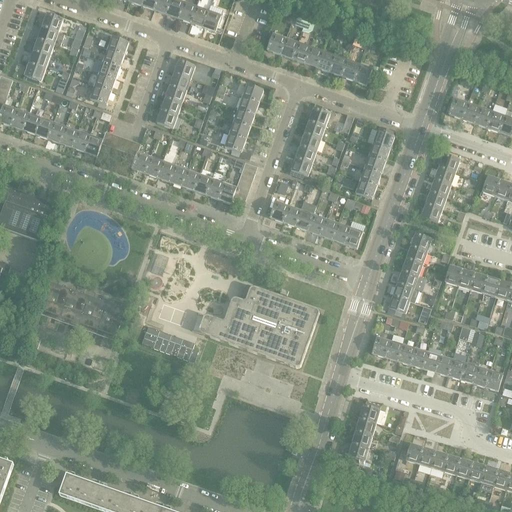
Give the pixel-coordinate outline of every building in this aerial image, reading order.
[(144,0),(131,0),(130,4),(142,8),(144,0)] [(158,0),(144,0),(142,8),(154,12),(158,0)] [(173,0),(172,0),(158,0),(154,12),(167,17),(173,0)] [(185,4),(173,0),(167,17),(179,21),(185,4)] [(197,9),(185,4),(179,21),(191,26),(197,9)] [(209,13),(197,9),(191,26),(203,30),(209,13)] [(222,18),(209,13),(203,30),(216,34),(222,18)] [(47,16),(43,29),(60,35),(64,22),(47,16)] [(43,29),(39,41),(55,47),(60,35),(43,29)] [(268,53),(281,57),(287,41),(274,36),(268,53)] [(113,39),(108,52),(125,58),(129,45),(113,39)] [(39,41),(34,53),(51,59),(55,47),(39,41)] [(299,45),(287,41),(281,57),(293,62),(299,45)] [(311,49),(299,45),(293,62),(305,66),(311,49)] [(323,54),(311,49),(305,66),(317,70),(323,54)] [(83,50),(81,56),(88,58),(90,52),(83,50)] [(125,58),(108,52),(104,64),(121,70),(125,58)] [(34,53),(30,65),(46,71),(51,59),(34,53)] [(335,58),(323,54),(317,70),(330,75),(335,58)] [(347,62),(335,58),(330,75),(341,79),(347,62)] [(360,67),(347,62),(341,79),(354,83),(360,67)] [(179,63),(175,75),(191,81),(196,69),(179,63)] [(121,70),(104,64),(99,76),(116,82),(121,70)] [(42,84),(46,71),(30,65),(25,78),(42,84)] [(373,71),(360,67),(354,83),(367,88),(373,71)] [(175,75),(170,88),(187,94),(191,81),(175,75)] [(116,82),(99,76),(95,89),(112,94),(116,82)] [(1,78),(0,81),(0,84),(11,88),(13,82),(1,78)] [(0,84),(0,90),(9,94),(11,88),(0,84)] [(207,87),(204,94),(213,97),(216,90),(207,87)] [(247,87),(243,100),(260,106),(264,93),(247,87)] [(455,87),(451,99),(455,101),(457,101),(461,89),(455,87)] [(170,88),(166,100),(183,106),(187,94),(170,88)] [(112,94),(95,89),(91,101),(107,107),(112,94)] [(0,90),(0,97),(7,100),(9,94),(0,90)] [(54,97),(52,103),(61,106),(63,100),(54,97)] [(166,100),(162,113),(178,118),(183,106),(166,100)] [(260,106),(243,100),(238,112),(255,118),(260,106)] [(449,117),(462,122),(468,105),(457,101),(455,101),(449,117)] [(481,110),(468,105),(462,122),(475,126),(481,110)] [(5,107),(3,111),(1,116),(0,119),(0,124),(11,128),(17,111),(5,107)] [(493,114),(481,110),(475,126),(487,130),(493,114)] [(29,116),(17,111),(11,128),(23,132),(29,116)] [(314,111),(309,123),(326,129),(331,117),(314,111)] [(255,118),(238,112),(234,124),(251,130),(255,118)] [(174,131),(178,118),(162,113),(157,125),(174,131)] [(505,118),(493,114),(487,130),(499,135),(505,118)] [(42,120),(29,116),(23,132),(36,137),(42,120)] [(511,137),(511,120),(505,118),(499,135),(511,139),(511,137)] [(54,125),(42,120),(36,137),(48,141),(54,125)] [(358,121),(356,127),(364,130),(366,124),(358,121)] [(309,123),(305,136),(322,141),(326,129),(309,123)] [(251,130),(234,124),(230,136),(247,142),(251,130)] [(66,129),(54,125),(48,141),(60,146),(66,129)] [(79,133),(66,129),(60,146),(73,150),(79,133)] [(380,129),(378,133),(393,138),(394,134),(380,129)] [(91,138),(79,133),(73,150),(85,154),(91,138)] [(378,133),(374,146),(390,152),(395,139),(393,138),(378,133)] [(106,134),(103,142),(102,146),(108,148),(112,136),(106,134)] [(118,138),(112,136),(108,148),(114,150),(118,138)] [(247,142),(230,136),(225,149),(233,152),(242,155),(247,142)] [(305,136),(301,148),(317,154),(322,141),(305,136)] [(103,142),(91,138),(85,154),(98,159),(102,146),(103,142)] [(124,140),(118,138),(114,150),(119,152),(124,140)] [(130,142),(124,140),(119,152),(125,154),(130,142)] [(136,144),(130,142),(125,154),(131,156),(136,144)] [(141,146),(136,144),(131,156),(137,158),(138,155),(141,146)] [(390,152),(374,146),(369,158),(386,164),(390,152)] [(301,148),(296,160),(313,166),(317,154),(301,148)] [(151,159),(138,155),(137,158),(132,171),(145,176),(151,159)] [(444,157),(439,169),(456,175),(461,163),(444,157)] [(386,164),(369,158),(365,171),(382,177),(386,164)] [(163,163),(151,159),(145,176),(157,180),(163,163)] [(309,179),(313,166),(296,160),(292,173),(309,179)] [(175,168),(163,163),(157,180),(169,184),(175,168)] [(258,169),(246,165),(244,171),(256,175),(258,169)] [(187,172),(175,168),(169,184),(182,189),(187,172)] [(456,175),(439,169),(435,182),(452,188),(456,175)] [(256,175),(244,171),(242,176),(254,181),(256,175)] [(382,177),(365,171),(361,183),(377,189),(382,177)] [(200,176),(187,172),(182,189),(194,193),(200,176)] [(212,181),(200,176),(194,193),(206,198),(212,181)] [(254,181),(242,176),(240,182),(252,186),(254,181)] [(483,194),(496,199),(502,182),(489,178),(483,194)] [(225,185),(212,181),(206,198),(219,202),(225,185)] [(252,186),(240,182),(238,187),(250,192),(252,186)] [(452,188),(435,182),(431,194),(447,200),(452,188)] [(511,192),(511,186),(502,182),(496,199),(508,203),(511,192)] [(377,189),(361,183),(356,196),(373,201),(377,189)] [(237,190),(225,185),(219,202),(231,206),(234,199),(236,193),(237,190)] [(250,192),(238,187),(237,190),(236,193),(248,197),(250,192)] [(57,206),(43,201),(7,188),(2,204),(6,206),(0,222),(0,229),(39,243),(47,220),(52,222),(57,206)] [(248,197),(236,193),(234,199),(246,203),(248,197)] [(447,200),(431,194),(426,206),(443,212),(447,200)] [(271,220),(283,225),(289,208),(277,204),(271,220)] [(438,225),(443,212),(426,206),(422,219),(438,225)] [(301,213),(289,208),(283,225),(296,229),(301,213)] [(314,217),(301,213),(296,229),(308,233),(314,217)] [(326,221),(314,217),(308,233),(320,238),(326,221)] [(338,226),(326,221),(320,238),(332,242),(338,226)] [(350,230),(338,226),(332,242),(345,247),(350,230)] [(363,234),(350,230),(345,247),(357,251),(363,234)] [(416,236),(411,249),(428,254),(432,242),(416,236)] [(411,249),(407,261),(424,267),(428,254),(411,249)] [(407,261),(403,273),(419,279),(424,267),(407,261)] [(0,278),(1,274),(8,277),(11,269),(0,264),(0,278)] [(464,271),(451,268),(446,285),(459,288),(464,271)] [(476,275),(464,271),(459,288),(471,292),(476,275)] [(403,273),(398,286),(415,291),(419,279),(403,273)] [(489,279),(476,275),(471,292),(484,296),(489,279)] [(501,283),(489,279),(484,296),(496,300),(501,283)] [(511,291),(511,285),(501,283),(496,300),(508,303),(511,291)] [(127,310),(85,296),(52,284),(41,316),(97,335),(102,322),(120,329),(127,310)] [(398,286),(394,298),(410,304),(415,291),(398,286)] [(206,336),(206,337),(296,369),(297,370),(298,370),(298,369),(299,369),(300,369),(301,368),(302,367),(319,317),(320,316),(320,315),(319,314),(319,313),(318,312),(317,312),(256,290),(255,290),(254,290),(253,290),(252,290),(251,291),(251,292),(250,292),(247,301),(247,302),(246,302),(246,303),(245,303),(244,303),(238,301),(237,301),(236,301),(235,301),(234,302),(233,302),(233,303),(232,303),(232,304),(226,321),(226,322),(225,322),(225,323),(224,323),(223,323),(218,321),(216,325),(210,323),(210,324),(206,336)] [(394,298),(389,310),(396,313),(403,315),(406,316),(410,304),(394,298)] [(149,329),(142,346),(195,365),(199,353),(193,351),(195,346),(195,345),(176,338),(174,337),(174,338),(157,332),(149,329)] [(464,329),(460,341),(465,343),(469,331),(464,329)] [(373,356),(386,360),(391,343),(378,339),(373,356)] [(403,347),(391,343),(386,360),(398,364),(403,347)] [(416,351),(403,347),(398,364),(411,367),(416,351)] [(428,354),(416,351),(411,367),(423,371),(428,354)] [(441,358),(428,354),(423,371),(436,375),(441,358)] [(453,362),(441,358),(436,375),(448,379),(453,362)] [(466,365),(453,362),(448,379),(461,382),(466,365)] [(478,369),(466,365),(461,382),(473,386),(478,369)] [(491,373),(478,369),(473,386),(486,390),(491,373)] [(503,376),(491,373),(486,390),(498,393),(503,376)] [(382,408),(367,403),(366,408),(381,412),(382,408)] [(382,427),(385,414),(381,412),(366,408),(364,407),(360,421),(377,425),(382,427)] [(377,425),(360,421),(356,433),(373,438),(377,425)] [(373,438),(356,433),(353,445),(370,450),(373,438)] [(370,450),(353,445),(349,458),(366,463),(370,450)] [(407,463),(420,467),(425,450),(412,446),(407,463)] [(437,453),(425,450),(420,467),(432,470),(437,453)] [(449,457),(437,453),(432,470),(445,474),(449,457)] [(462,461),(449,457),(445,474),(457,478),(462,461)] [(0,461),(0,497),(3,499),(14,466),(0,461)] [(475,465),(462,461),(457,478),(470,482),(475,465)] [(487,468),(475,465),(470,482),(482,485),(487,468)] [(499,472),(487,468),(482,485),(494,489),(499,472)] [(511,475),(499,472),(494,489),(506,492),(511,475)] [(61,497),(93,509),(100,489),(68,477),(61,497)] [(127,511),(132,500),(100,489),(93,509),(102,511),(127,511)] [(163,511),(164,511),(132,500),(127,511),(163,511)]
